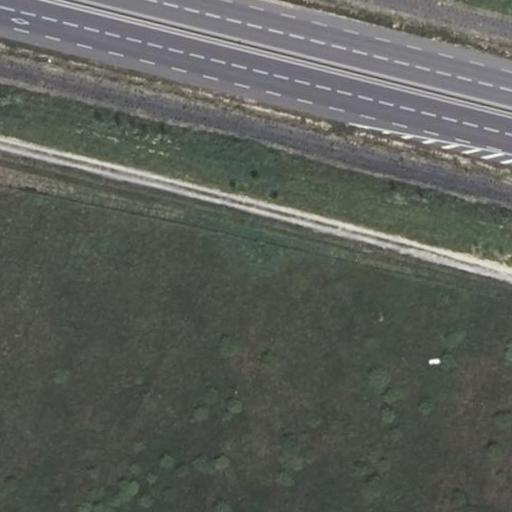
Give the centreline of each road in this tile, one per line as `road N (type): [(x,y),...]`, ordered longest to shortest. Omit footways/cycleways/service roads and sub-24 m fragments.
road 1 (primary): [(0,13),(511,139)]
road 2 (track): [(511,269),(0,156)]
road 3 (primary): [(511,93),(141,0)]
